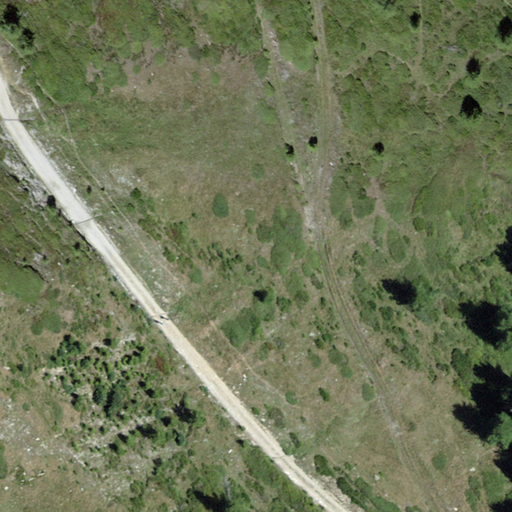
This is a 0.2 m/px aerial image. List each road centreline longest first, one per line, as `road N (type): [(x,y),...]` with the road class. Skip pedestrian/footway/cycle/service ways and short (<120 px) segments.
road 1 (track): [(342,511),(140,300),(60,193),(0,85)]
road 2 (track): [(442,511),(321,248),(312,0)]
